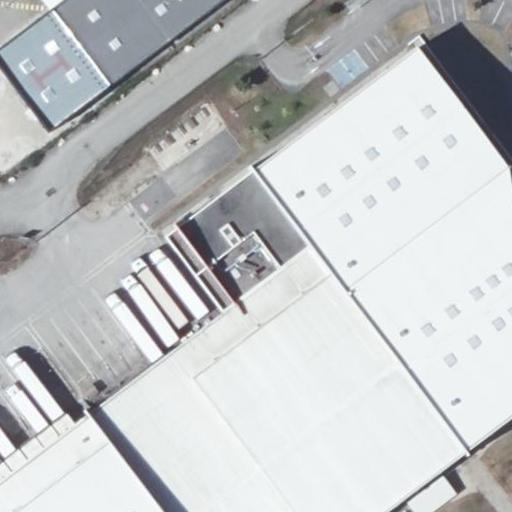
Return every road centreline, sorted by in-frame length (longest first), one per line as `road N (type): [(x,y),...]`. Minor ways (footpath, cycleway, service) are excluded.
road 1 (unclassified): [(0,208),(284,0)]
road 2 (unknown): [(511,49),(393,47),(358,0)]
